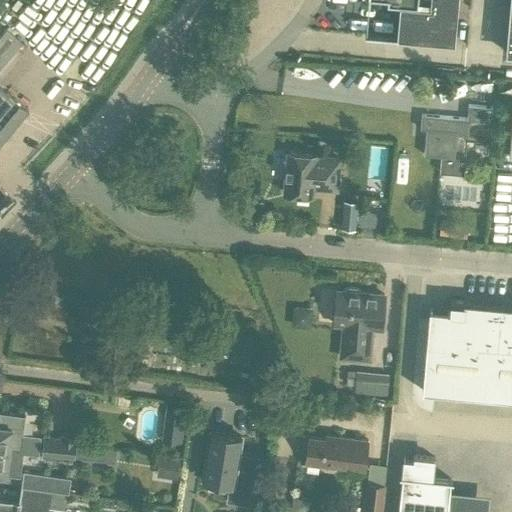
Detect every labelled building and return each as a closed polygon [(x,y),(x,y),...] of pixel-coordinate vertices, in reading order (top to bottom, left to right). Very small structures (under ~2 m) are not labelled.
[(365,31),(364,32),(397,35),(442,39),(454,40),(457,0),(367,0),(367,2),(369,2),(369,0),(386,0),(387,1),(399,2),(397,33),(365,31)] [(0,67),(22,41),(6,28),(0,35),(0,67)] [(0,143),(28,109),(0,85),(0,143)] [(440,171),(464,174),(466,139),(490,140),(492,107),(468,105),(467,118),(421,114),(420,128),(426,129),(424,154),(441,156),(440,171)] [(337,189),(340,158),(316,155),(316,154),(288,152),(284,192),(312,195),(313,187),(337,189)] [(0,211),(12,200),(13,199),(0,185),(0,211)] [(358,228),(356,200),(356,193),(344,193),(346,229),(358,228)] [(468,224),(461,223),(462,215),(450,214),(449,222),(441,220),(439,233),(467,236),(468,224)] [(381,328),(384,294),(360,292),(360,290),(359,290),(357,288),(353,287),(350,287),(347,287),(344,289),(343,289),(343,290),(337,290),(334,323),(343,324),(340,356),(369,359),(372,327),(381,328)] [(25,290),(21,310),(29,312),(33,292),(25,290)] [(429,308),(422,390),(511,398),(511,305),(450,300),(449,301),(451,301),(450,310),(449,310),(429,308)] [(295,308),(293,324),(310,326),(311,315),(305,309),(295,308)] [(347,371),(346,384),(356,385),(355,391),(371,392),(373,374),(357,372),(347,371)] [(0,449),(20,452),(25,415),(0,411),(0,449)] [(161,436),(185,439),(187,422),(163,419),(161,436)] [(210,430),(203,477),(230,481),(227,500),(248,503),(256,455),(238,452),(240,435),(210,430)] [(74,457),(75,441),(76,435),(62,434),(61,438),(44,436),(42,454),(74,457)] [(364,468),(368,439),(333,435),(333,438),(308,434),(305,463),(321,465),(321,462),(364,468)] [(74,457),(90,458),(92,443),(75,441),(74,457)] [(17,475),(20,452),(0,449),(0,473),(6,474),(6,473),(17,475)] [(397,511),(446,511),(451,477),(432,475),(433,457),(414,455),(413,459),(403,458),(397,511)] [(156,475),(177,478),(180,459),(159,456),(156,475)] [(281,477),(292,478),(294,462),(284,461),(281,477)] [(21,486),(23,486),(42,489),(53,490),(69,492),(71,476),(23,470),(21,486)] [(276,484),(278,475),(263,473),(262,482),(276,484)] [(367,483),(363,511),(381,511),(385,485),(367,483)] [(0,511),(50,511),(51,506),(53,490),(42,489),(23,486),(21,503),(11,501),(11,502),(0,500),(0,511)]
